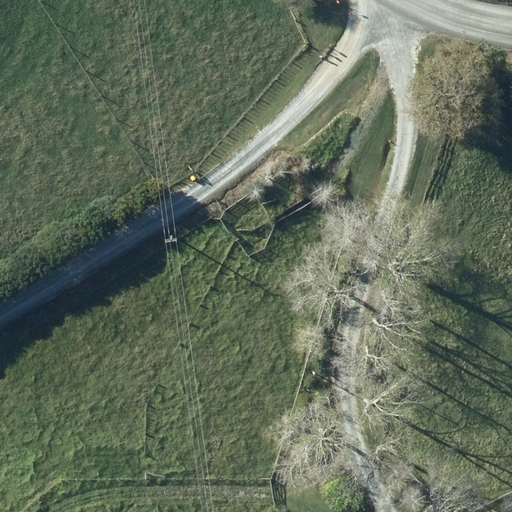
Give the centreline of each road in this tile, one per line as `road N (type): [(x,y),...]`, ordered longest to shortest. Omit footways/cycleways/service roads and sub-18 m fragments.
road 1 (unknown): [(401,2),(356,140),(347,211),(355,415)]
road 2 (unknown): [(296,0),(228,72),(0,229)]
road 3 (residential): [(396,0),(451,30),(511,34)]
